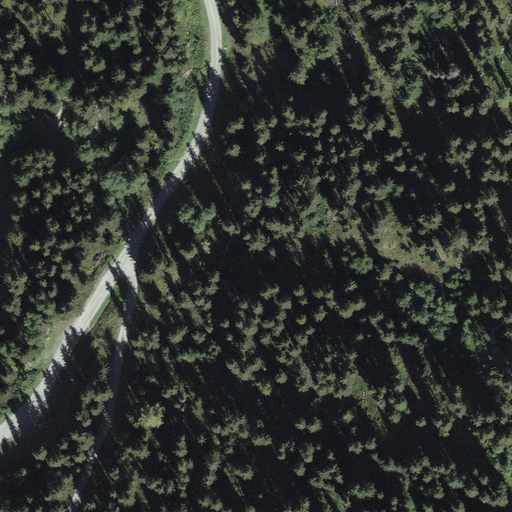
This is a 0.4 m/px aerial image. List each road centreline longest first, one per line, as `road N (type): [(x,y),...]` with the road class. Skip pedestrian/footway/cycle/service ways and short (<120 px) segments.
road 1 (track): [(209,0),(217,62),(209,110),(121,265)]
road 2 (track): [(70,511),(116,394),(133,280),(121,265)]
road 3 (track): [(0,435),(38,400),(121,265)]
